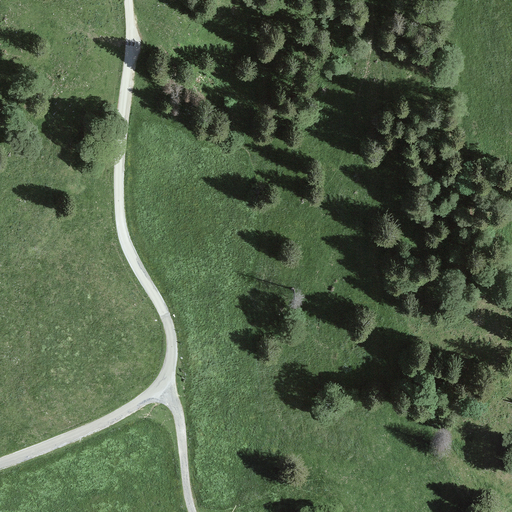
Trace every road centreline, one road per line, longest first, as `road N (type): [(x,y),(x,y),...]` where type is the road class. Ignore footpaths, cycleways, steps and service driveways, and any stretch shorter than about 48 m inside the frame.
road 1 (unclassified): [(128,0),(122,231),(170,330),(166,387)]
road 2 (unclassified): [(166,387),(0,464)]
road 3 (unclassified): [(166,387),(181,429),(191,511)]
